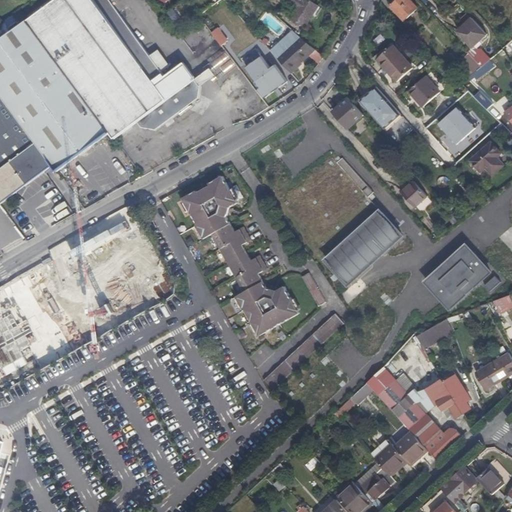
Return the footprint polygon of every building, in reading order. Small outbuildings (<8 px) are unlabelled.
[(108,0),(57,0),(28,21),(111,133),(115,139),(138,122),(143,127),(157,130),(200,98),(201,87),(185,64),(166,78),(162,73),(150,56),(108,0)] [(289,0),(289,1),(297,7),(290,17),(304,26),(318,7),(308,0),(289,0)] [(405,20),(418,8),(410,0),(398,0),(393,0),(396,3),(392,7),(405,20)] [(471,17),(456,30),(472,48),(487,35),(471,17)] [(111,133),(28,21),(0,41),(0,92),(54,165),(58,171),(111,133)] [(212,32),(222,45),(229,40),(220,26),(212,32)] [(316,51),(324,58),(329,51),(307,32),(305,35),(296,27),(293,31),(301,38),(316,51)] [(301,38),(278,58),(293,74),(299,68),(298,66),(301,64),(302,64),(316,51),(301,38)] [(238,54),(246,65),(261,55),(253,43),(238,54)] [(392,46),(377,59),(388,72),(387,73),(396,83),(412,69),(392,46)] [(159,49),(150,56),(162,73),(171,66),(159,49)] [(226,70),(233,65),(224,52),(206,66),(210,71),(213,69),(214,70),(216,69),(215,68),(221,63),(226,70)] [(470,52),(460,61),(471,73),(481,65),(470,52)] [(265,98),(288,82),(275,65),(272,67),(263,56),(248,66),(262,88),(260,90),(265,98)] [(388,72),(377,59),(376,60),(387,73),(388,72)] [(478,80),(489,71),(484,65),(473,73),(478,80)] [(408,92),(423,108),(440,93),(425,77),(408,92)] [(384,129),(401,115),(391,103),(376,87),(360,102),(384,129)] [(54,165),(0,92),(0,201),(2,204),(54,165)] [(474,98),(487,110),(493,104),(480,92),(474,98)] [(349,128),(364,115),(349,97),(334,111),(349,128)] [(462,141),(476,128),(458,109),(443,122),(462,141)] [(491,141),(469,160),(481,173),(486,169),(492,176),(505,164),(498,157),(503,153),(491,141)] [(336,159),(332,155),(287,196),(327,240),(372,199),(368,194),(373,189),(341,155),(336,159)] [(199,193),(185,201),(208,240),(216,236),(249,293),(240,297),(263,337),(302,315),(287,289),(279,293),(269,290),(261,276),(269,271),(261,258),(253,263),(245,247),(253,243),(246,229),(237,234),(229,220),(232,209),(239,205),(225,179),(211,186),(213,188),(200,195),(199,193)] [(414,207),(426,196),(413,180),(400,191),(414,207)] [(349,284),(402,235),(380,211),(327,260),(349,284)] [(452,308),(491,271),(466,245),(427,282),(452,308)] [(329,304),(312,275),(305,279),(322,308),(329,304)] [(501,282),(496,276),(485,285),(491,291),(501,282)] [(511,292),(495,302),(501,314),(511,308),(511,292)] [(344,323),(335,314),(264,382),(273,391),(344,323)] [(447,320),(417,337),(424,350),(455,334),(447,320)] [(511,358),(509,353),(492,363),(502,380),(511,374),(511,358)] [(502,380),(492,363),(476,372),(486,390),(502,380)] [(392,366),(370,386),(410,430),(428,450),(436,459),(453,444),(434,423),(437,420),(423,403),(416,405),(410,398),(415,394),(398,373),(392,366)] [(402,370),(398,373),(415,394),(420,389),(402,370)] [(452,371),(441,378),(451,394),(463,414),(470,409),(467,403),(471,400),(452,371)] [(441,378),(438,373),(420,389),(415,394),(423,403),(437,420),(446,413),(444,409),(443,410),(438,401),(444,398),(438,389),(444,385),(450,394),(451,394),(441,378)] [(463,414),(451,394),(450,394),(444,385),(438,389),(444,398),(438,401),(443,410),(444,409),(446,413),(448,416),(453,414),(456,418),(463,414)] [(423,403),(415,394),(410,398),(416,405),(423,403)] [(347,420),(357,428),(371,411),(361,403),(347,420)] [(455,442),(461,437),(452,426),(446,431),(455,442)] [(410,430),(393,445),(406,459),(411,465),(428,450),(410,430)] [(372,456),(377,462),(382,467),(389,475),(406,459),(393,445),(389,441),(372,456)] [(311,452),(301,460),(304,463),(313,455),(311,452)] [(313,455),(304,463),(305,464),(308,468),(313,472),(321,465),(316,459),(318,458),(314,454),(313,455)] [(377,462),(374,465),(378,470),(382,467),(377,462)] [(308,468),(305,464),(299,470),(302,474),(308,468)] [(374,465),(355,483),(356,484),(359,482),(362,486),(378,470),(374,465)] [(491,466),(480,476),(496,493),(500,489),(507,483),(491,466)] [(382,467),(378,470),(391,484),(395,481),(389,475),(382,467)] [(465,467),(441,489),(448,496),(452,501),(454,503),(478,481),(465,467)] [(356,484),(371,501),(380,511),(384,507),(376,498),(391,484),(378,470),(362,486),(359,482),(356,484)] [(287,487),(279,479),(274,484),(282,491),(287,487)] [(356,484),(355,483),(339,497),(352,511),(359,511),(371,501),(356,484)] [(496,493),(503,501),(507,496),(500,489),(496,493)] [(455,511),(462,511),(454,503),(452,501),(448,496),(445,499),(455,511)] [(455,511),(445,499),(430,511),(455,511)] [(348,511),(339,501),(327,511),(348,511)]
